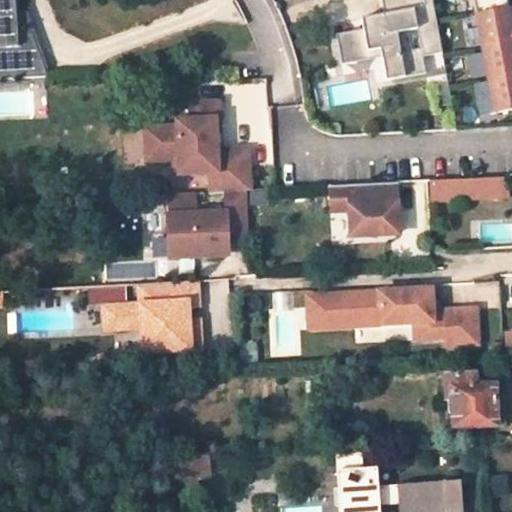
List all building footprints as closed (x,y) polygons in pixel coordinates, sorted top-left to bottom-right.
[(0,0),(0,79),(47,77),(32,34),(17,34),(16,11),(15,0),(0,0)] [(423,57),(442,53),(432,0),(381,0),(384,15),(361,19),(363,30),(367,52),(380,49),(381,57),(386,81),(392,79),(426,73),(423,57)] [(472,0),(494,113),(511,109),(511,26),(511,27),(506,0),(472,0)] [(32,34),(25,16),(16,11),(17,34),(32,34)] [(367,52),(363,30),(336,35),(342,65),(381,57),(380,49),(367,52)] [(393,84),(446,74),(445,69),(426,73),(392,79),(393,84)] [(145,128),(147,162),(173,160),(174,175),(209,173),(210,193),(244,191),(250,191),(247,149),(217,151),(215,120),(220,119),(219,102),(191,103),(192,120),(176,121),(177,126),(145,128)] [(454,199),(506,196),(505,176),(454,179),(454,199)] [(433,201),(454,199),(454,179),(432,180),(433,201)] [(398,233),(395,183),(330,186),(331,211),(349,210),(351,236),(398,233)] [(247,233),(244,191),(210,193),(164,196),(168,259),(218,257),(227,247),(226,234),(247,233)] [(138,283),(140,303),(113,304),(114,328),(141,327),(142,352),(201,349),(199,317),(188,318),(188,307),(198,306),(197,280),(138,283)] [(377,288),(377,305),(379,322),(413,320),(413,332),(444,330),(445,342),(477,340),(475,305),(431,307),(430,285),(377,288)] [(367,305),(369,323),(379,322),(377,305),(367,305)] [(494,427),(493,387),(473,387),(473,374),(451,375),(453,427),(494,427)] [(336,472),(339,511),(379,511),(379,506),(398,505),(398,511),(463,511),(461,482),(378,487),(376,469),(363,471),(361,453),(335,455),(336,472)] [(166,478),(207,476),(206,459),(178,461),(178,456),(165,457),(166,478)]
